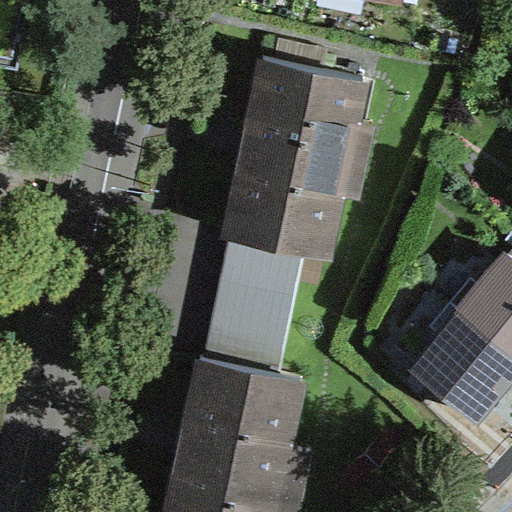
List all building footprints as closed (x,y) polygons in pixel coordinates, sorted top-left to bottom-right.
[(0,0),(0,57),(17,61),(28,0),(0,0)] [(226,228),(237,230),(224,292),(289,305),(303,244),(326,249),(363,73),(263,52),(242,152),(226,228)] [(0,88),(0,121),(4,122),(10,90),(0,88)] [(511,252),(508,249),(461,305),(511,347),(511,252)] [(224,292),(211,353),(200,351),(179,452),(166,511),(271,511),(301,372),(277,367),(289,305),(224,292)] [(414,363),(473,412),(481,402),(511,364),(511,347),(461,305),(414,363)]
